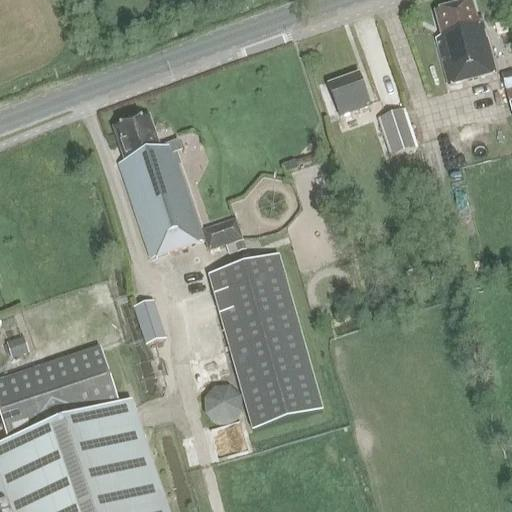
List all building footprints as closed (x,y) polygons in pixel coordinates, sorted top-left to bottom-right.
[(480,20),(475,21),(471,5),(434,15),(441,40),(436,41),(448,89),(498,75),(484,27),(482,28),(480,20)] [(511,73),(501,76),(511,117),(511,73)] [(328,88),(336,113),(338,119),(371,108),(361,77),(328,88)] [(418,151),(405,112),(377,121),(390,160),(418,151)] [(123,153),(120,154),(124,164),(120,166),(118,167),(150,263),(204,244),(208,255),(243,243),(235,222),(203,232),(177,156),(182,154),(178,143),(160,149),(157,141),(154,142),(147,122),(143,123),(142,121),(118,129),(119,131),(116,133),(123,153)] [(287,174),(298,171),(296,164),(285,167),(287,174)] [(323,414),(279,259),(208,280),(252,435),(323,414)] [(166,341),(154,304),(134,310),(146,348),(166,341)] [(168,511),(133,405),(120,410),(99,350),(0,382),(0,421),(9,447),(0,449),(0,484),(9,511),(168,511)]
